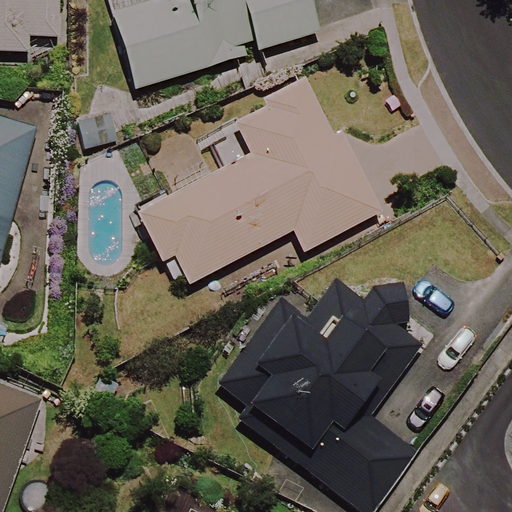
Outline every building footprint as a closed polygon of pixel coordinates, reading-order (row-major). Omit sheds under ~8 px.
[(0,0),(0,55),(25,56),(26,40),(54,40),(54,0),(0,0)] [(152,0),(154,3),(112,16),(136,93),(310,38),(298,0),(152,0)] [(372,219),(304,91),(233,129),(249,159),(136,218),(176,294),(289,235),(300,257),(372,219)] [(0,279),(36,136),(0,127),(0,279)] [(401,297),(386,286),(360,295),(354,303),(328,284),(306,313),(284,296),(213,392),(245,416),(239,424),(356,511),(373,511),(411,461),(365,426),(420,352),(396,334),(401,327),(401,297)] [(0,511),(40,399),(0,385),(0,511)]
